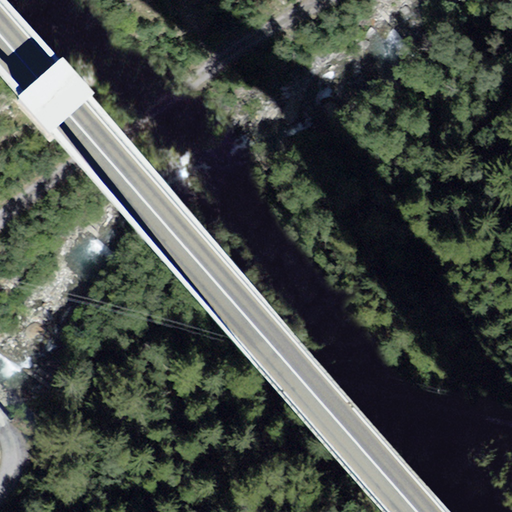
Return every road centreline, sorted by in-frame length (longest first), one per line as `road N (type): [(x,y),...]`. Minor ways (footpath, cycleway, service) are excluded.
road 1 (primary): [(0,35),(417,511)]
road 2 (unclassified): [(0,228),(174,98),(327,0)]
